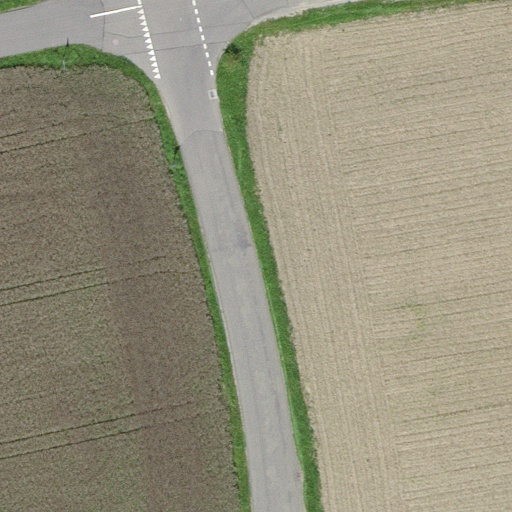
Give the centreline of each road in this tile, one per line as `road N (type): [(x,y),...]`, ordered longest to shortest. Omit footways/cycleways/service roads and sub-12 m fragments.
road 1 (unclassified): [(280,511),(256,344),(167,3)]
road 2 (unclassified): [(167,3),(0,39)]
